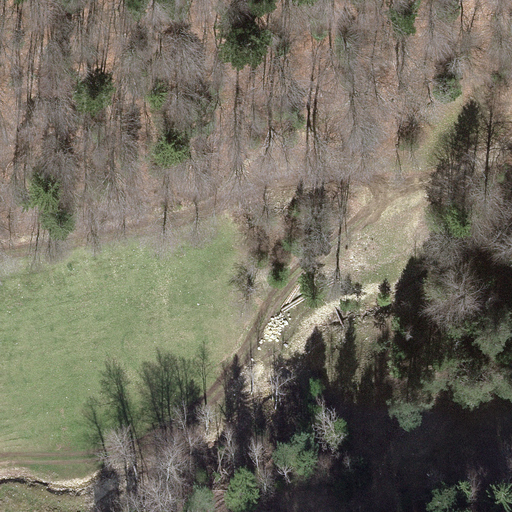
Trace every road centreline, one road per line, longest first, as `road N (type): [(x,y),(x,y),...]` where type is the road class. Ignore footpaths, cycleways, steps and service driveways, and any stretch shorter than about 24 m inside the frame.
road 1 (track): [(0,460),(100,457),(167,435),(236,370),(281,289),(315,254),(413,181),(482,160),(511,136)]
road 2 (track): [(413,181),(265,174),(215,204),(146,227),(0,249)]
road 3 (track): [(265,174),(357,114),(480,0)]
road 4 (track): [(236,370),(338,288),(461,229)]
